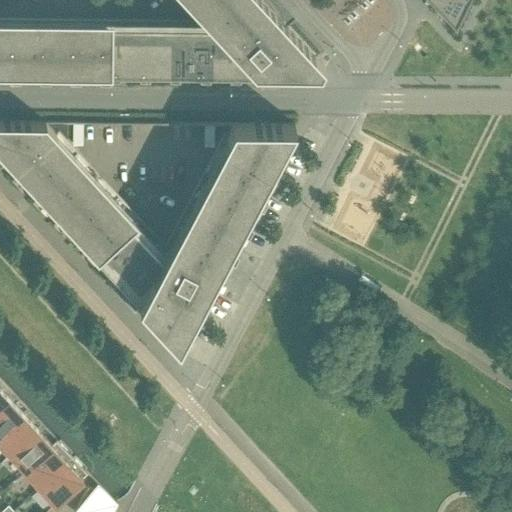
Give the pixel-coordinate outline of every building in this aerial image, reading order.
[(324,67),(262,0),(196,0),(211,15),(210,15),(211,16),(208,18),(205,20),(205,21),(202,23),(200,25),(0,23),(0,71),(320,74),(324,67)] [(439,0),(437,3),(454,22),(464,0),(439,0)] [(67,121),(9,120),(0,120),(0,152),(178,345),(294,123),(232,123),(223,140),(225,141),(225,140),(229,142),(228,143),(229,143),(228,146),(222,143),(221,145),(227,148),(214,172),(208,169),(207,171),(213,174),(200,199),(194,196),(193,198),(199,201),(186,226),(180,223),(179,225),(185,228),(181,236),(180,236),(179,237),(180,237),(172,252),(172,251),(171,252),(166,249),(165,251),(170,254),(170,255),(168,258),(166,262),(152,247),(157,243),(155,241),(151,245),(132,225),(137,221),(135,219),(130,223),(111,203),(116,198),(114,196),(110,201),(91,181),(96,176),(94,174),(89,179),(71,158),(75,154),(74,152),(69,157),(67,154),(67,148),(66,148),(66,144),(67,144),(67,121)] [(0,402),(0,432),(22,412),(8,396),(0,402)] [(0,432),(0,445),(8,454),(37,427),(22,412),(0,432)] [(8,454),(23,470),(51,443),(37,427),(8,454)] [(23,470),(38,486),(71,456),(56,439),(51,443),(23,470)] [(71,456),(38,486),(54,503),(87,472),(71,456)] [(110,511),(115,503),(100,487),(96,490),(87,485),(74,511),(76,511),(110,511)]
